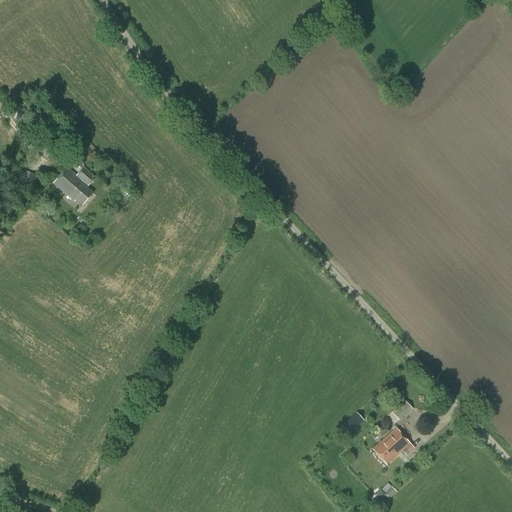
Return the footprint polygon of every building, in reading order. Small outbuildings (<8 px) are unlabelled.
[(48,133),(57,126),(34,96),(24,104),(48,133)] [(59,151),(48,138),(37,147),(47,160),(59,151)] [(95,178),(84,168),(77,177),(67,169),(54,185),(72,200),(73,198),(83,206),(93,194),(87,188),(95,178)] [(31,174),(26,184),(34,188),(39,177),(31,174)] [(399,421),(412,410),(404,401),(392,412),(399,421)] [(350,435),(364,421),(356,413),(342,427),(349,434),(350,435)] [(349,434),(342,427),(338,431),(345,438),(349,434)] [(380,458),(403,437),(396,430),(374,450),(380,458)] [(403,437),(380,458),(387,465),(410,445),(403,437)] [(347,464),(355,457),(350,451),(342,458),(347,464)] [(384,504),(396,492),(391,487),(383,494),(380,491),(375,495),(384,504)]
